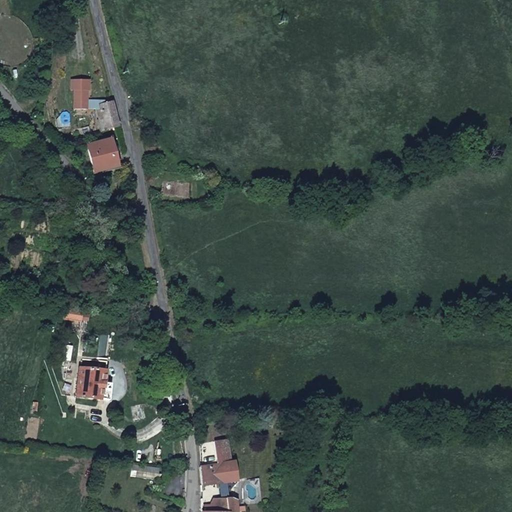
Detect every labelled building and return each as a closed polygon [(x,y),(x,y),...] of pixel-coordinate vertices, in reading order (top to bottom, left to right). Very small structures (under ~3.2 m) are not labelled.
[(99,130),(116,126),(108,91),(98,92),(96,89),(80,88),(83,101),(89,100),(90,107),(94,107),(99,130)] [(87,144),(93,172),(114,168),(107,140),(87,144)] [(86,319),(87,313),(78,311),(74,328),(79,329),(81,319),(86,319)] [(103,323),(104,316),(92,314),(91,321),(103,323)] [(100,381),(101,370),(78,367),(75,396),(106,400),(108,382),(100,381)] [(214,444),(218,466),(226,465),(232,464),(227,442),(214,444)] [(218,466),(200,468),(202,485),(228,482),(226,465),(218,466)] [(225,510),(235,509),(235,495),(223,494),(223,498),(211,497),(209,504),(216,507),(225,507),(225,510)]
